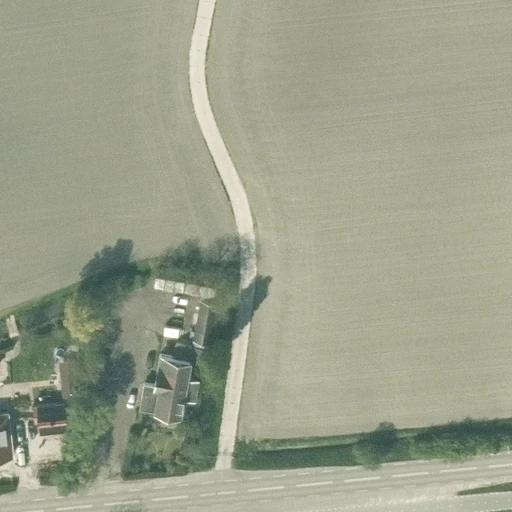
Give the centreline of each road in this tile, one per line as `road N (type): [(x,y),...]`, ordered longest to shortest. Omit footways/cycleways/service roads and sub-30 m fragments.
road 1 (track): [(219,495),(248,273),(243,218),(201,107),(198,54),(208,0)]
road 2 (secondary): [(50,511),(511,466)]
